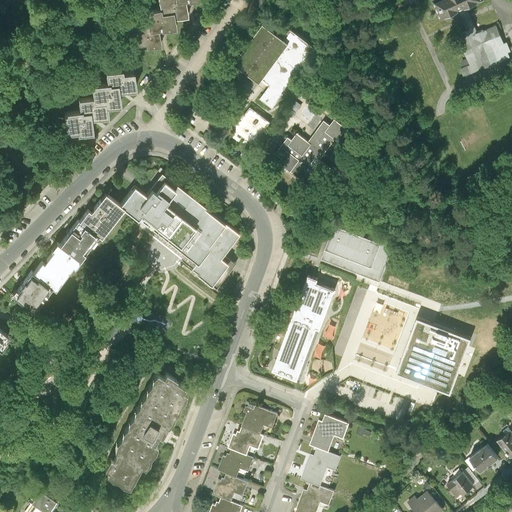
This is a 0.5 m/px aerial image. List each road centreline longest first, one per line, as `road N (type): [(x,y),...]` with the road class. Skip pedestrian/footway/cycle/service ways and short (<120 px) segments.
road 1 (residential): [(223,369),(263,258),(263,220),(246,198),(170,143),(145,138),(118,149),(0,268)]
road 2 (residential): [(223,369),(300,401),(274,487),(277,507)]
road 3 (residential): [(177,485),(223,369)]
